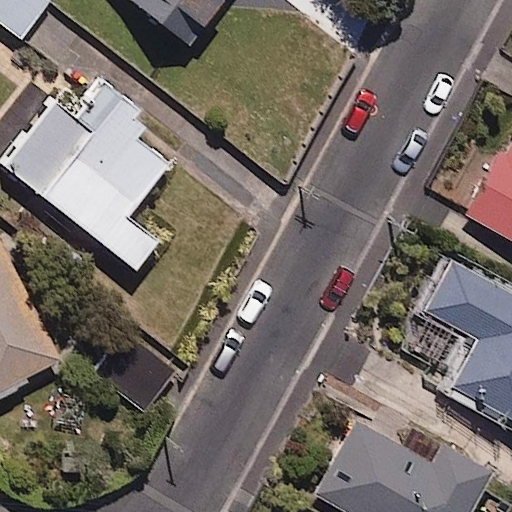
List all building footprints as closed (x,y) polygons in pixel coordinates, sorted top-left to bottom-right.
[(49,0),(0,0),(0,28),(21,45),(54,3),(49,0)] [(222,0),(121,0),(176,50),(222,0)] [(139,117),(102,87),(73,122),(51,104),(0,167),(129,273),(154,243),(122,217),(165,165),(126,133),(139,117)] [(511,137),(463,216),(511,246),(511,137)] [(0,396),(60,366),(0,248),(0,396)] [(511,296),(448,260),(419,310),(474,342),(455,376),(442,369),(435,382),(511,426),(511,296)] [(172,371),(129,337),(96,379),(139,413),(172,371)] [(428,467),(356,422),(311,494),(339,511),(470,511),(492,477),(441,446),(428,467)]
